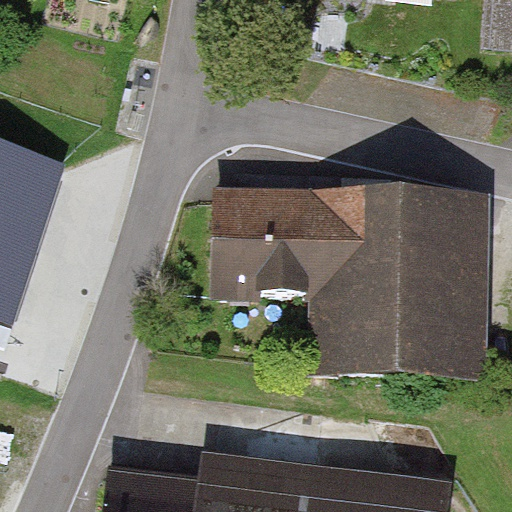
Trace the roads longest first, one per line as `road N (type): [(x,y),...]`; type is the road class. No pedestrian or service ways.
road 1 (residential): [(44,511),(120,320),(183,104)]
road 2 (residential): [(183,104),(511,179)]
